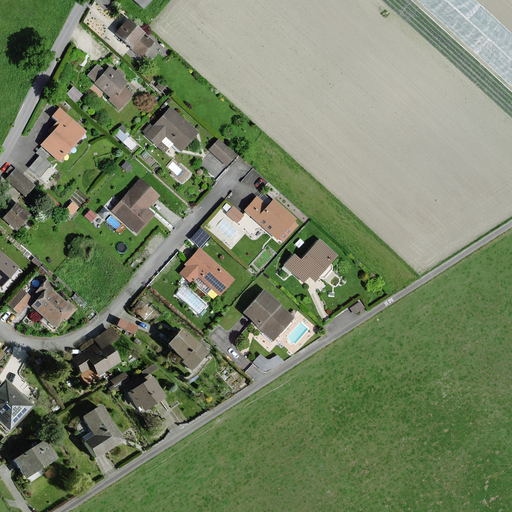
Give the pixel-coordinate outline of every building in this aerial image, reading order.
[(141,57),(154,42),(145,34),(146,33),(129,19),(116,34),(132,47),(131,48),(141,57)] [(96,83),(95,84),(111,97),(109,100),(120,109),(133,94),(124,87),(128,82),(110,67),(105,72),(97,65),(88,76),(96,83)] [(53,133),(42,144),(60,160),(86,131),(60,109),(53,116),(59,121),(50,131),(53,133)] [(171,109),(147,135),(157,143),(165,135),(182,150),(198,133),(171,109)] [(130,147),(134,144),(121,129),(117,133),(130,147)] [(219,140),(210,149),(227,164),(236,155),(219,140)] [(40,157),(30,168),(40,176),(50,165),(40,157)] [(16,169),(7,178),(25,195),(34,186),(16,169)] [(159,196),(141,180),(114,211),(138,232),(154,215),(147,209),(159,196)] [(257,197),(245,210),(278,239),(279,237),(284,241),(298,225),(294,221),(296,219),(275,200),(269,206),(257,197)] [(78,207),(73,202),(66,209),(72,214),(78,207)] [(4,218),(17,230),(30,215),(17,204),(4,218)] [(233,207),(228,214),(237,222),(243,216),(233,207)] [(96,216),(90,210),(86,216),(92,221),(96,216)] [(200,246),(210,234),(200,225),(189,236),(200,246)] [(295,255),(286,265),(304,281),(310,275),(316,279),(338,255),(320,240),(302,261),(295,255)] [(188,266),(182,273),(192,282),(199,275),(220,294),(234,279),(200,249),(186,264),(188,266)] [(0,285),(1,286),(18,268),(0,251),(0,285)] [(47,280),(36,293),(40,297),(32,306),(56,327),(65,317),(67,319),(76,308),(68,301),(67,302),(53,289),(55,287),(47,280)] [(22,289),(9,304),(19,313),(32,298),(22,289)] [(264,291),(245,312),(274,338),(293,317),(264,291)] [(141,302),(135,309),(145,318),(151,311),(141,302)] [(364,307),(360,302),(351,309),(355,314),(364,307)] [(138,327),(121,319),(119,325),(135,333),(138,327)] [(111,328),(96,339),(99,343),(103,349),(109,344),(118,338),(111,328)] [(184,329),(170,344),(187,359),(184,362),(192,369),(208,352),(184,329)] [(99,343),(74,360),(83,373),(89,382),(100,375),(121,361),(109,344),(103,349),(99,343)] [(264,373),(283,360),(277,352),(267,359),(262,353),(254,358),(264,373)] [(146,374),(158,367),(155,361),(143,369),(146,374)] [(112,378),(115,383),(128,376),(125,370),(112,378)] [(154,378),(130,393),(142,411),(165,396),(154,378)] [(33,406),(7,381),(0,388),(0,419),(11,430),(33,406)] [(102,406),(83,419),(95,436),(85,442),(95,458),(124,439),(102,406)] [(46,441),(16,460),(27,477),(57,458),(46,441)]
